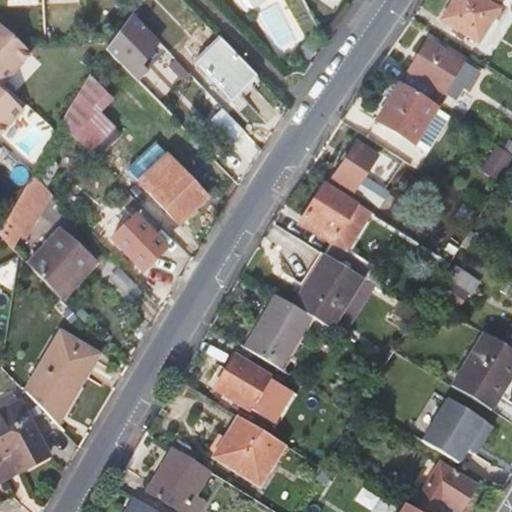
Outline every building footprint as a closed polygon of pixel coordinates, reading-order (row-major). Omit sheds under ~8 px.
[(450,0),(439,19),(477,41),(503,0),(450,0)] [(152,43),(125,15),(106,42),(100,50),(136,88),(144,77),(134,67),(152,43)] [(0,77),(22,54),(0,33),(0,77)] [(476,71),(423,39),(405,70),(408,71),(400,84),(433,104),(435,101),(439,103),(445,94),(451,98),(459,86),(465,89),(476,71)] [(248,76),(215,42),(190,67),(223,101),(248,76)] [(182,75),(169,61),(164,66),(177,80),(182,75)] [(230,109),(255,84),(248,76),(223,101),(230,109)] [(398,83),(374,121),(412,144),(435,106),(433,104),(400,84),(398,83)] [(0,127),(15,111),(0,98),(0,127)] [(94,143),(106,130),(85,109),(73,122),(94,143)] [(235,158),(249,144),(222,117),(208,130),(235,158)] [(357,143),(334,176),(352,188),(375,155),(357,143)] [(202,199),(162,158),(133,186),(173,227),(202,199)] [(38,186),(26,174),(0,222),(0,246),(4,250),(8,244),(4,240),(11,229),(13,232),(30,206),(28,204),(38,186)] [(357,193),(378,204),(386,190),(365,179),(357,193)] [(323,181),(298,222),(330,242),(323,252),(367,279),(377,264),(350,248),(373,212),(323,181)] [(160,251),(130,220),(107,243),(137,274),(160,251)] [(479,280),(453,265),(445,279),(448,281),(440,294),(460,305),(467,293),(470,294),(479,280)] [(86,267),(52,300),(82,332),(116,299),(86,267)] [(317,268),(294,306),(310,316),(331,329),(355,293),(317,268)] [(276,294),(244,346),(278,367),(310,316),(294,306),(276,294)] [(511,325),(502,342),(511,348),(511,325)] [(484,332),(452,385),(492,410),(511,375),(511,348),(502,342),(484,332)] [(49,425),(90,358),(55,336),(19,394),(49,425)] [(268,375),(234,353),(213,386),(247,408),(268,375)] [(445,398),(420,440),(456,462),(471,438),(480,443),(490,426),(445,398)] [(0,457),(8,474),(38,459),(12,404),(0,409),(0,457)] [(237,414),(212,455),(259,483),(285,444),(237,414)] [(174,446),(146,489),(185,511),(196,511),(203,501),(194,495),(210,469),(174,446)] [(439,463),(419,495),(412,491),(405,503),(419,511),(436,511),(440,507),(435,503),(438,497),(459,510),(476,484),(439,463)] [(160,511),(138,497),(128,511),(160,511)] [(419,511),(405,503),(399,511),(419,511)]
